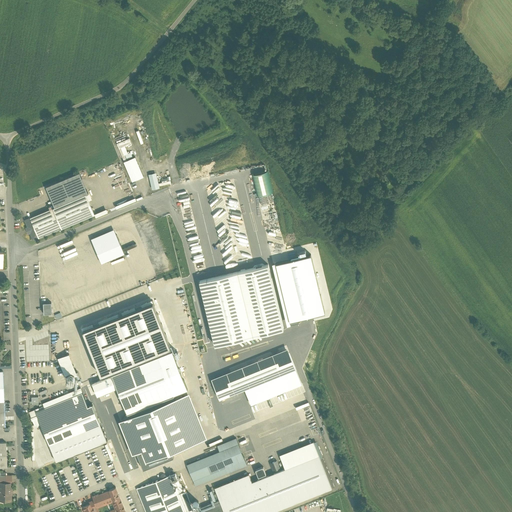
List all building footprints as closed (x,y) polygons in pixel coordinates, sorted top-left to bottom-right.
[(136,158),(124,162),(133,183),(144,178),(136,158)] [(156,173),(148,176),(153,190),(160,188),(156,173)] [(47,188),(55,208),(88,194),(80,174),(47,188)] [(55,208),(32,218),(41,238),(98,214),(88,194),(55,208)] [(29,227),(27,228),(29,234),(31,234),(34,240),(41,238),(32,218),(26,220),(29,227)] [(115,230),(91,240),(102,265),(125,255),(115,230)] [(270,264),(199,281),(214,345),(286,328),(270,264)] [(296,369),(288,349),(213,379),(221,399),(296,369)] [(78,375),(70,355),(59,359),(66,376),(73,373),(75,374),(76,376),(78,375)] [(160,357),(94,384),(99,396),(118,388),(128,413),(175,395),(160,357)] [(42,424),(56,461),(108,441),(95,408),(91,410),(82,389),(44,404),(45,407),(30,412),(36,426),(42,424)] [(189,393),(119,420),(132,454),(137,452),(144,468),(173,457),(171,451),(207,438),(189,393)] [(32,397),(35,404),(42,401),(40,394),(32,397)] [(186,459),(197,486),(248,466),(237,438),(186,459)] [(138,489),(146,511),(274,511),(333,489),(315,442),(281,456),(286,469),(253,482),(250,475),(216,488),(221,500),(195,511),(187,491),(184,493),(177,474),(138,489)] [(0,443),(0,467),(8,467),(7,443),(0,443)] [(0,483),(11,483),(12,483),(12,476),(0,475),(0,483)] [(0,483),(0,486),(0,500),(12,501),(12,490),(11,490),(11,483),(0,483)] [(126,511),(117,488),(94,497),(96,502),(84,507),(86,511),(126,511)]
